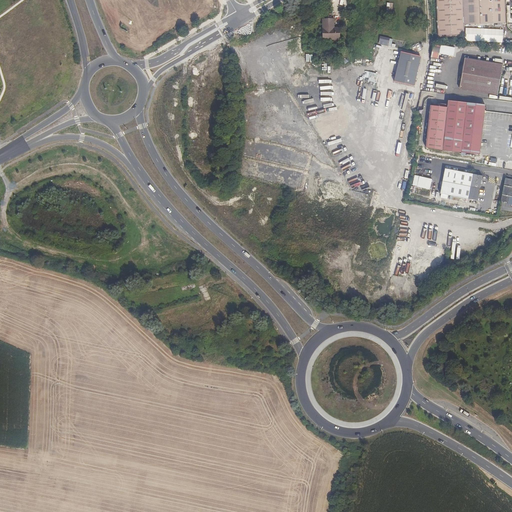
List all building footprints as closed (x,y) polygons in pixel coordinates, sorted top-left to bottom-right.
[(482,24),(480,0),(436,0),(438,35),(464,35),(464,25),(482,24)] [(480,0),(482,24),(506,23),(505,0),(480,0)] [(322,39),(339,40),(339,32),(334,31),(334,27),(334,19),(323,18),(323,27),(322,27),(322,31),(322,39)] [(465,41),(504,44),(505,32),(466,28),(465,41)] [(394,82),(414,87),(421,57),(401,53),(394,82)] [(458,90),(496,95),(499,65),(461,60),(458,90)] [(429,105),(423,146),(477,154),(484,105),(447,99),(446,107),(429,105)] [(445,168),(440,193),(476,200),(481,176),(445,168)] [(511,179),(505,179),(501,202),(509,204),(509,205),(511,205),(511,179)]
